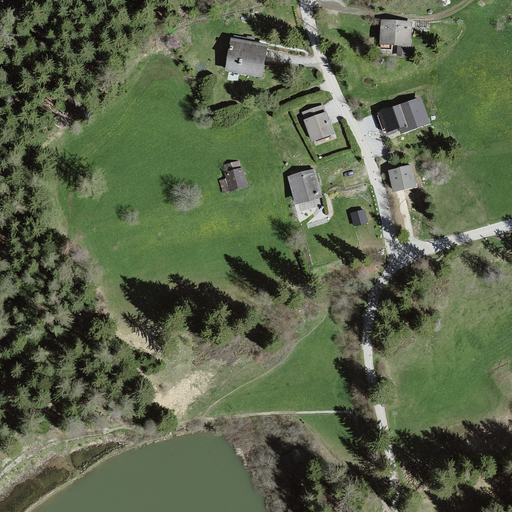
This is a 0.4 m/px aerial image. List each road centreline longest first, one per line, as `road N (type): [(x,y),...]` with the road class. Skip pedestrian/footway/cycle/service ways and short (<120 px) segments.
road 1 (residential): [(404,257),(326,74),(308,0)]
road 2 (residential): [(400,511),(366,344),(378,287),(404,257)]
